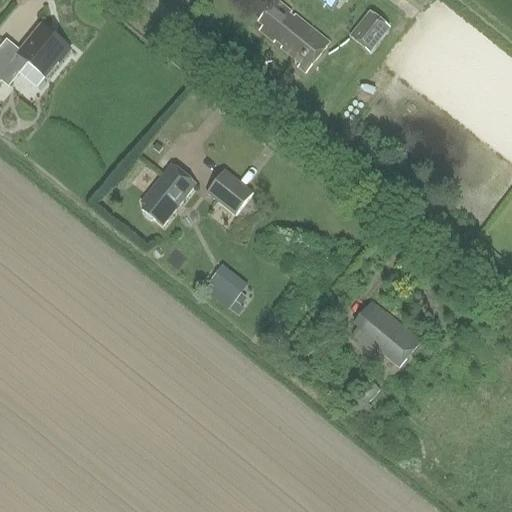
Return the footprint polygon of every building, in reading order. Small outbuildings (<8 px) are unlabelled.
[(277,4),(258,25),(263,29),(259,33),(273,45),(276,42),(283,48),(280,52),(298,68),(295,70),(303,77),(328,49),(277,4)] [(371,15),(351,40),(371,56),(392,31),(371,15)] [(45,80),(57,65),(58,66),(70,51),(40,27),(21,51),(7,40),(0,49),(0,84),(1,83),(8,89),(19,76),(36,90),(45,80)] [(162,228),(195,185),(170,165),(140,205),(145,208),(142,212),(162,228)] [(253,195),(224,172),(206,196),(235,219),(253,195)] [(165,258),(162,250),(154,253),(157,261),(165,258)] [(235,303),(246,288),(231,276),(220,291),(235,303)] [(422,344),(419,342),(370,304),(353,326),(357,329),(353,333),(355,334),(351,338),(372,355),(375,351),(398,368),(400,371),(422,344)] [(380,393),(369,383),(347,408),(362,421),(372,410),(368,406),(380,393)]
